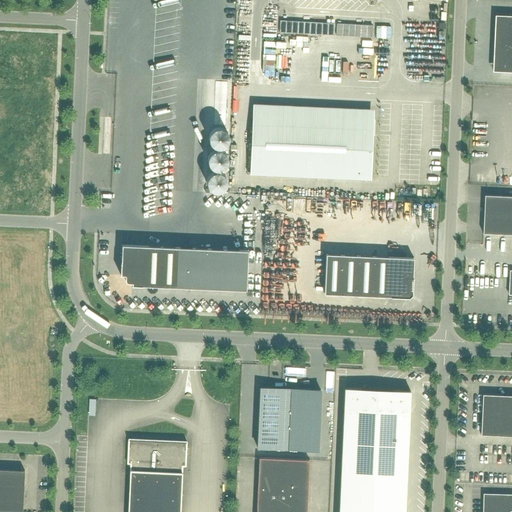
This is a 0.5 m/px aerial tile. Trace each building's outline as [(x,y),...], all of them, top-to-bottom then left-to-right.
[(511,71),(511,13),(496,13),(494,43),(504,44),(503,71),(511,71)] [(373,119),(252,114),(250,174),(370,180),(373,119)] [(209,136),(209,138),(209,140),(209,141),(210,143),(211,145),(213,146),(215,147),(217,147),(219,148),(220,147),(222,147),(224,146),(226,145),(227,143),(228,141),(228,140),(229,138),(228,136),(228,134),(227,132),(226,131),(225,130),(223,129),(221,128),(219,128),(218,128),(216,128),(214,129),(213,130),(211,131),(210,132),(209,134),(209,136)] [(208,158),(208,160),(208,162),(208,163),(209,165),(211,167),(212,168),(214,169),(216,169),(218,170),(220,169),(221,169),(223,168),(225,167),(226,165),(227,163),(227,161),(228,160),(227,158),(227,156),(226,154),(225,153),(224,152),(222,151),(220,150),(219,150),(217,150),(215,150),(213,151),(212,152),(210,153),(209,154),(208,156),(208,158)] [(207,180),(207,182),(207,184),(207,185),(208,187),(210,189),(211,190),(213,191),(215,191),(217,192),(219,191),(220,191),(222,190),(224,189),(225,187),(226,185),(226,183),(227,182),(226,180),(226,178),(225,176),(224,174),(222,173),(220,172),(219,172),(217,172),(215,172),(213,172),(211,173),(210,174),(208,176),(207,178),(207,180)] [(483,233),(511,234),(511,196),(484,195),(483,233)] [(121,262),(120,275),(125,275),(125,278),(125,280),(125,281),(126,281),(127,282),(128,282),(129,282),(131,282),(131,285),(141,286),(141,285),(246,290),(248,250),(122,244),(121,262)] [(326,254),(324,293),(391,297),(407,297),(409,297),(412,295),(412,293),(413,277),(413,258),(326,254)] [(289,408),(290,388),(260,387),(259,407),(289,408)] [(289,408),(288,428),(287,449),(318,450),(321,390),(290,388),(289,408)] [(404,511),(410,391),(344,388),(338,511),(404,511)] [(511,435),(511,395),(482,394),(480,434),(511,435)] [(259,407),(258,427),(288,428),(289,408),(259,407)] [(287,449),(288,428),(258,427),(257,447),(287,449)] [(128,511),(138,511),(180,511),(182,466),(185,466),(186,441),(128,438),(127,463),(130,463),(128,511)] [(258,478),(288,479),(289,459),(259,457),(258,478)] [(309,460),(289,459),(288,479),(308,480),(309,460)] [(0,468),(0,509),(22,510),(24,470),(0,468)] [(257,498),(287,499),(288,479),(258,478),(257,498)] [(307,500),(308,480),(288,479),(287,499),(307,500)] [(511,511),(511,494),(484,494),(483,511),(511,511)] [(257,498),(256,511),(286,511),(287,499),(257,498)] [(306,511),(307,500),(287,499),(286,511),(306,511)]
